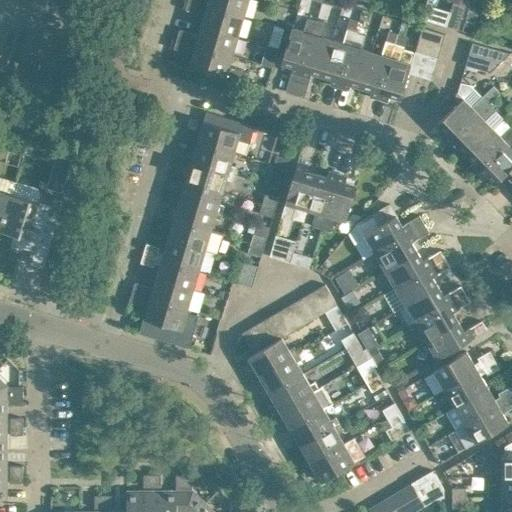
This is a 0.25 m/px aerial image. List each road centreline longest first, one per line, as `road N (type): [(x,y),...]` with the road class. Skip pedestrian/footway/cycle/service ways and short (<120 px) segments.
road 1 (residential): [(511,242),(480,221),(451,222),(392,140),(182,89)]
road 2 (residential): [(182,89),(104,343)]
road 3 (residential): [(278,511),(231,407),(190,366),(104,343)]
road 4 (residential): [(35,511),(34,325)]
